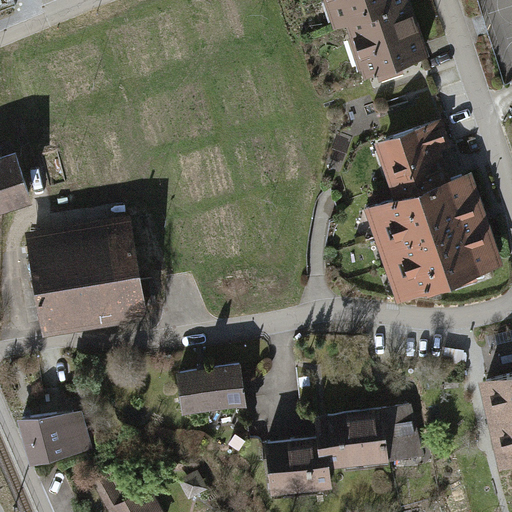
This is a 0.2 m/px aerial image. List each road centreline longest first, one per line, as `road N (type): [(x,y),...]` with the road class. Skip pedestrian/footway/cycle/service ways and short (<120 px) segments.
road 1 (residential): [(0,350),(320,314),(434,319),(511,299)]
road 2 (residential): [(511,197),(443,0)]
